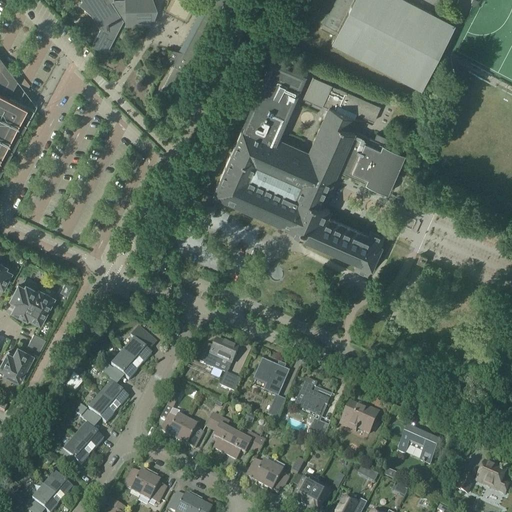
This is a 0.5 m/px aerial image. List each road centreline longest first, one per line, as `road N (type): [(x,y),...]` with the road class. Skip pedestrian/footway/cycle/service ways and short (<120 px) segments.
road 1 (residential): [(511,441),(196,303)]
road 2 (unclassified): [(113,272),(256,0)]
road 3 (residential): [(125,437),(196,303)]
road 4 (residential): [(241,503),(125,437)]
road 5 (unclassified): [(113,272),(0,217)]
